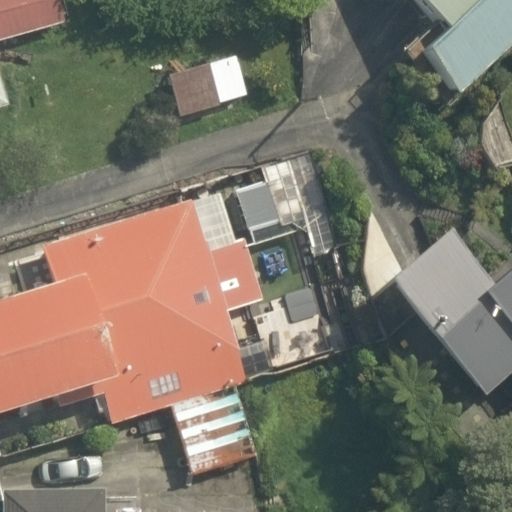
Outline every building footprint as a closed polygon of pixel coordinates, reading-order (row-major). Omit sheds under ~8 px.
[(0,0),(0,38),(55,23),(48,0),(0,0)] [(389,52),(433,105),(511,34),(511,0),(402,0),(416,17),(389,52)] [(231,57),(158,77),(169,117),(242,97),(231,57)] [(269,183),(230,192),(238,229),(278,219),(269,183)] [(14,292),(48,407),(94,394),(102,422),(232,385),(211,313),(257,300),(240,243),(201,255),(196,240),(185,202),(38,244),(49,282),(14,292)] [(373,281),(467,398),(504,369),(511,379),(511,257),(479,284),(436,230),(373,281)] [(163,408),(182,475),(259,453),(240,386),(163,408)] [(0,492),(0,511),(97,511),(98,491),(0,492)]
